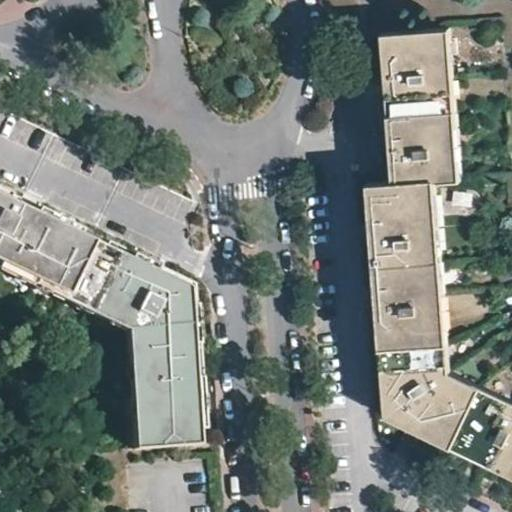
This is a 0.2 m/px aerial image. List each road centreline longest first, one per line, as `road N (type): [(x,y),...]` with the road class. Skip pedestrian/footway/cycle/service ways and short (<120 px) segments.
road 1 (residential): [(291,511),(271,131)]
road 2 (residential): [(229,278),(152,223),(0,150)]
road 3 (residential): [(229,278),(247,511)]
road 4 (residential): [(18,50),(146,112),(187,114)]
road 5 (residential): [(205,132),(225,192),(229,278)]
road 6 (residential): [(271,131),(293,109),(300,83),(298,0)]
